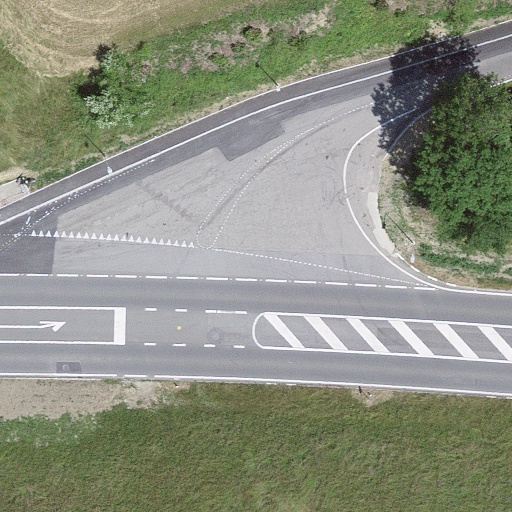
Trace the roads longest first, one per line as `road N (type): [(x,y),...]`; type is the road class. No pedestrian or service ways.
road 1 (unclassified): [(160,328),(206,227),(247,182),(360,109),(511,55)]
road 2 (primary): [(511,345),(160,328)]
road 3 (primary): [(160,328),(0,325)]
